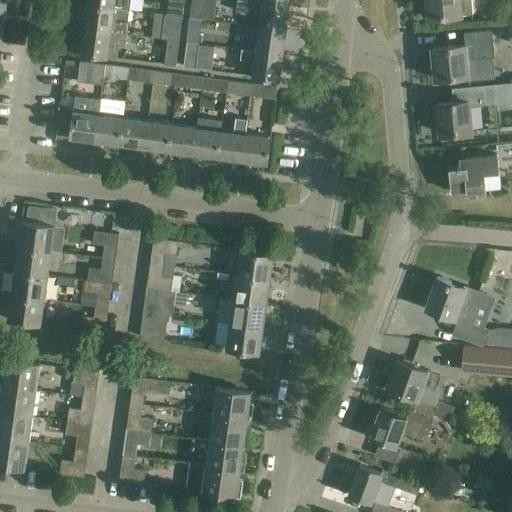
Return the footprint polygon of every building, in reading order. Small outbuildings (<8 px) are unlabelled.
[(88,0),(88,3),(114,7),(128,9),(129,0),(88,0)] [(185,0),(168,0),(167,14),(183,17),(185,0)] [(203,19),(205,0),(193,0),(191,18),(203,19)] [(289,6),(265,2),(249,0),(245,0),(246,1),(238,0),(236,12),(247,13),(264,15),(262,27),(286,30),(289,6)] [(427,0),(429,18),(473,14),(471,0),(427,0)] [(129,9),(114,7),(88,3),(85,28),(126,33),(129,9)] [(161,39),(168,40),(179,41),(183,17),(167,14),(165,14),(165,15),(155,14),(152,36),(161,37),(161,39)] [(190,26),(188,43),(199,44),(201,28),(190,26)] [(282,54),(286,30),(262,27),(259,51),(282,54)] [(124,47),(126,33),(85,28),(81,53),(117,58),(119,46),(124,47)] [(432,47),(435,79),(469,76),(467,59),(494,56),(492,29),(464,31),(465,44),(432,47)] [(176,66),(179,41),(168,40),(165,64),(176,66)] [(196,69),(199,44),(188,43),(184,67),(196,69)] [(255,76),(259,77),(279,80),(282,54),(259,51),(259,52),(243,50),(242,60),(257,62),(255,76)] [(103,84),(104,76),(105,65),(80,61),(78,81),(103,84)] [(128,79),(130,68),(105,65),(104,76),(128,79)] [(130,68),(128,79),(153,83),(154,71),(130,68)] [(179,74),(154,71),(153,83),(177,86),(179,74)] [(179,74),(177,86),(202,89),(203,77),(179,74)] [(229,81),(203,77),(202,89),(227,92),(229,81)] [(251,95),(252,84),(229,81),(227,92),(251,95)] [(277,87),(257,84),(252,84),(251,95),(275,99),(277,87)] [(437,103),(440,134),(471,131),(469,106),(499,104),(497,84),(452,88),(453,102),(437,103)] [(96,140),(99,114),(101,99),(92,98),(90,113),(74,111),(70,137),(96,140)] [(123,117),(99,114),(96,140),(120,143),(123,117)] [(120,143),(144,146),(148,121),(123,117),(120,143)] [(218,156),(242,159),(246,134),(248,120),(236,118),(235,132),(221,130),(218,156)] [(169,150),(172,124),(148,121),(144,146),(169,150)] [(193,153),(197,127),(172,124),(169,150),(193,153)] [(193,153),(218,156),(221,130),(197,127),(193,153)] [(271,137),(246,134),(242,159),(268,163),(271,137)] [(500,188),(498,168),(497,156),(461,159),(461,165),(458,165),(458,167),(450,168),(452,192),(466,190),(467,197),(490,195),(489,189),(500,188)] [(22,221),(18,246),(52,250),(61,252),(63,239),(54,238),(55,225),(58,207),(30,204),(28,221),(22,221)] [(105,245),(103,257),(115,259),(119,233),(95,230),(93,243),(105,245)] [(174,266),(176,254),(178,241),(154,238),(151,263),(174,266)] [(48,275),(52,250),(18,246),(15,270),(48,275)] [(240,250),(237,274),(270,279),(274,254),(240,250)] [(112,283),(115,259),(103,257),(101,269),(90,267),(88,279),(112,283)] [(171,291),(174,266),(151,263),(147,287),(171,291)] [(48,275),(15,270),(11,294),(45,299),(48,275)] [(267,303),(270,279),(237,274),(233,299),(267,303)] [(438,277),(426,307),(427,308),(428,305),(442,310),(441,312),(454,317),(454,318),(458,319),(488,330),(489,330),(470,323),(477,304),(486,308),(490,296),(465,287),(464,290),(451,285),(452,282),(438,277)] [(81,304),(96,306),(108,308),(112,283),(88,279),(84,279),(81,304)] [(176,291),(171,291),(147,287),(144,312),(168,315),(173,316),(176,291)] [(42,324),(45,299),(11,294),(8,319),(42,324)] [(220,297),(217,321),(230,323),(264,328),(267,303),(233,299),(220,297)] [(105,332),(108,308),(96,306),(95,317),(83,315),(81,328),(105,332)] [(168,315),(144,312),(140,337),(164,340),(166,327),(168,315)] [(458,319),(453,334),(483,345),(488,330),(458,319)] [(264,328),(230,323),(226,348),(260,353),(264,328)] [(488,330),(483,345),(511,347),(511,331),(489,330),(488,330)] [(511,350),(464,346),(463,370),(511,374),(511,350)] [(2,384),(37,389),(40,364),(2,358),(0,375),(3,376),(2,384)] [(415,398),(437,406),(443,390),(436,387),(441,375),(398,359),(388,388),(415,398)] [(67,378),(74,379),(73,381),(85,383),(83,396),(95,398),(99,371),(75,368),(75,371),(68,370),(67,378)] [(135,376),(131,402),(143,404),(145,391),(156,392),(158,379),(135,376)] [(0,410),(33,415),(37,389),(2,384),(0,384),(0,410)] [(251,392),(232,389),(217,387),(213,414),(248,419),(251,419),(253,402),(250,402),(251,392)] [(92,424),(95,398),(83,396),(82,409),(70,407),(68,420),(92,424)] [(141,417),(143,404),(131,402),(127,428),(151,431),(152,424),(153,418),(141,417)] [(370,437),(397,446),(402,431),(424,440),(433,415),(410,406),(406,418),(380,408),(370,437)] [(33,415),(0,410),(0,436),(29,441),(33,415)] [(246,427),(248,419),(213,414),(209,439),(209,440),(244,445),(247,445),(250,428),(246,427)] [(88,449),(92,424),(68,420),(66,433),(78,435),(76,448),(88,449)] [(151,432),(151,431),(127,428),(123,454),(135,455),(137,443),(149,445),(151,432)] [(29,441),(0,436),(0,464),(25,468),(29,441)] [(209,440),(209,439),(196,437),(195,449),(208,451),(206,466),(240,470),(244,471),(246,454),(243,453),(244,445),(209,440)] [(88,449),(76,448),(74,461),(62,459),(60,472),(84,476),(88,449)] [(428,458),(400,448),(395,463),(423,473),(428,458)] [(135,455),(123,454),(120,480),(144,484),(145,471),(134,469),(135,455)] [(373,511),(403,511),(387,506),(394,486),(417,495),(422,483),(383,468),(381,472),(360,464),(349,493),(377,504),(373,511)] [(239,479),(240,470),(206,466),(202,491),(240,497),(242,479),(239,479)] [(477,476),(474,486),(489,491),(493,482),(477,476)] [(454,493),(469,499),(472,491),(457,485),(454,493)]
